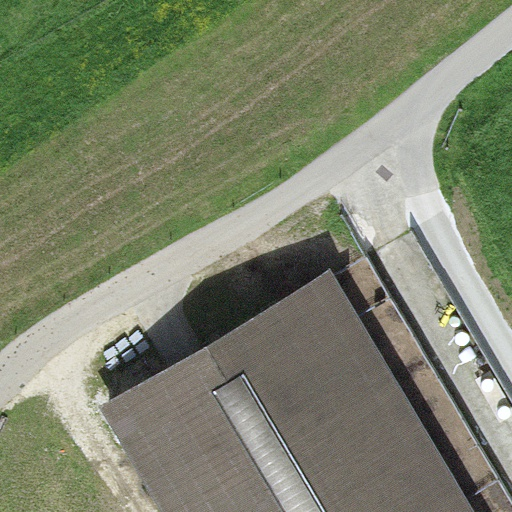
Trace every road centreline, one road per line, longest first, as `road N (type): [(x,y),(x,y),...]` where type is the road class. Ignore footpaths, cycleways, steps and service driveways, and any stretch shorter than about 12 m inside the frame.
road 1 (residential): [(0,385),(30,352),(385,133),(511,24)]
road 2 (track): [(511,355),(385,133)]
